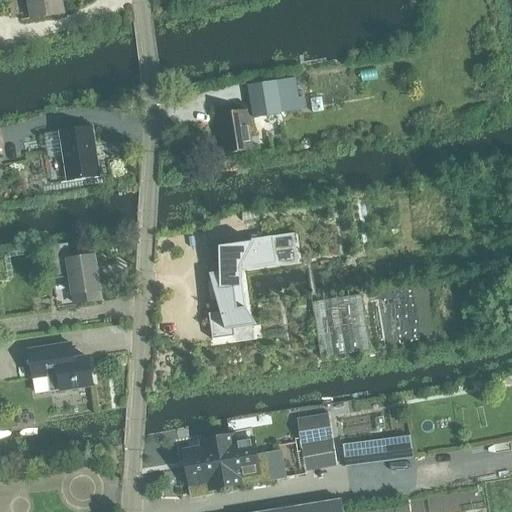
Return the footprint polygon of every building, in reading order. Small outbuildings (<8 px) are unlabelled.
[(26,0),(30,20),(61,15),(58,0),(26,0)] [(296,78),(249,85),(254,118),(282,114),(281,110),(298,107),(305,106),(303,98),(299,98),(296,78)] [(250,148),(244,111),(216,115),(222,153),(250,148)] [(60,132),(67,182),(100,177),(92,127),(60,132)] [(209,273),(220,312),(210,314),(213,339),(234,336),(233,329),(252,327),(257,326),(246,308),(242,273),(241,269),(277,264),(273,237),(251,240),(252,243),(219,247),(220,272),(209,273)] [(70,258),(67,242),(47,246),(53,278),(72,275),(77,300),(101,296),(93,254),(70,258)] [(363,299),(314,306),(322,360),(372,353),(363,299)] [(93,386),(88,357),(73,360),(71,344),(60,346),(60,345),(28,350),(33,379),(47,377),(50,392),(93,386)] [(296,420),(301,446),(333,440),(328,415),(296,420)] [(203,448),(183,452),(186,469),(256,456),(253,440),(233,443),(232,435),(202,440),(203,448)] [(346,461),(414,456),(413,435),(344,439),(346,461)] [(305,471),(337,466),(333,440),(301,446),(305,471)] [(256,456),(186,469),(191,498),(213,494),(212,490),(240,485),(272,480),(268,454),(256,456)] [(341,500),(265,511),(342,511),(342,504),(341,500)]
